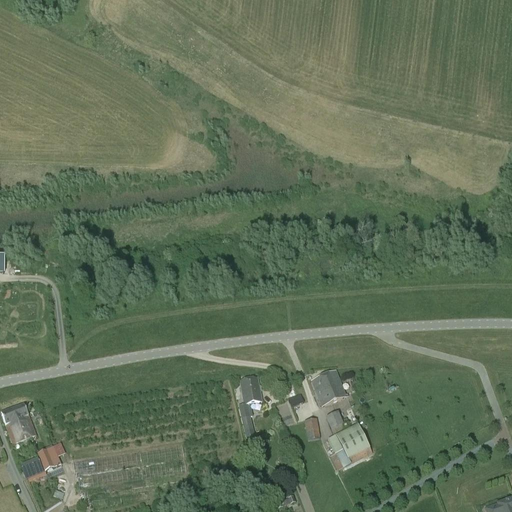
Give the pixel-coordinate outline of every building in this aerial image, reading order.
[(322,408),(346,398),(336,373),(311,382),(322,408)] [(249,419),(250,418),(252,418),(249,406),(262,404),(258,378),(240,381),(244,406),(238,407),(246,440),(254,439),(249,419)] [(301,395),(288,400),(291,408),(304,404),(301,395)] [(16,445),(18,444),(19,444),(31,440),(32,439),(34,438),(34,439),(36,438),(29,418),(24,405),(1,414),(6,426),(13,447),(16,445)] [(336,415),(326,419),(333,436),(343,431),(336,415)] [(317,420),(304,422),(307,442),(320,440),(317,420)] [(372,455),(357,426),(335,437),(327,441),(334,455),(329,457),(337,472),(342,469),(342,470),(351,466),(372,455)] [(59,446),(37,455),(45,473),(55,469),(61,467),(58,458),(64,455),(59,446)] [(43,475),(38,459),(20,466),(26,482),(43,475)] [(53,498),(62,501),(64,496),(55,492),(53,498)] [(288,499),(288,500),(280,503),(280,502),(275,505),(277,511),(282,509),(282,508),(290,505),(290,506),(295,504),(293,498),(288,499)] [(511,511),(511,500),(497,506),(499,511),(511,511)]
